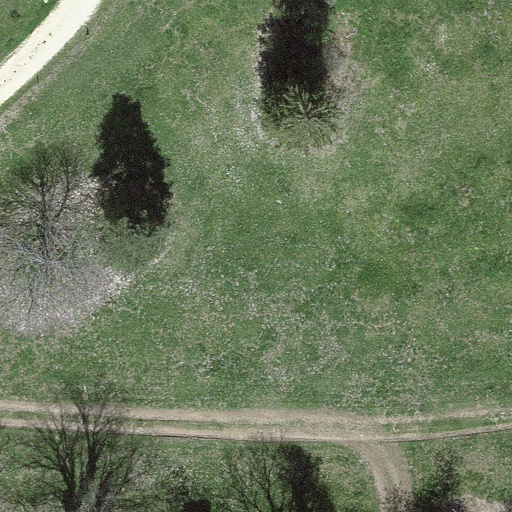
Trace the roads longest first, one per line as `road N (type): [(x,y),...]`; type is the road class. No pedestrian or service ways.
road 1 (track): [(511,423),(339,439),(0,424)]
road 2 (track): [(82,0),(0,94)]
